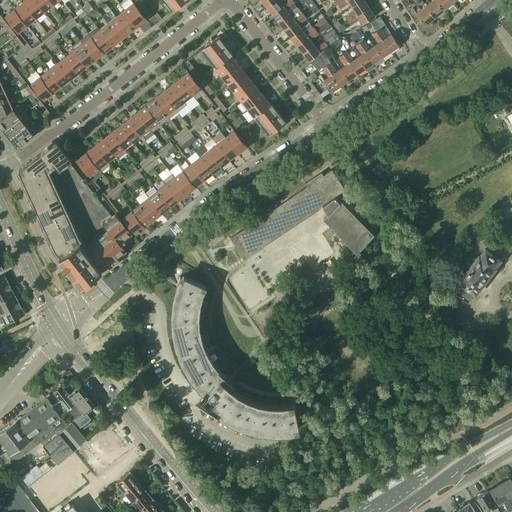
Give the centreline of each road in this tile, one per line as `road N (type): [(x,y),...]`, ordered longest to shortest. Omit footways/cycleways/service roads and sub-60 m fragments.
road 1 (residential): [(61,329),(225,192),(328,123)]
road 2 (residential): [(224,0),(4,170)]
road 3 (tertiary): [(207,511),(85,363)]
road 4 (residential): [(328,123),(227,0)]
road 5 (primary): [(511,425),(461,450),(392,504)]
road 6 (tertiary): [(0,206),(61,329)]
road 7 (residential): [(434,443),(322,507)]
